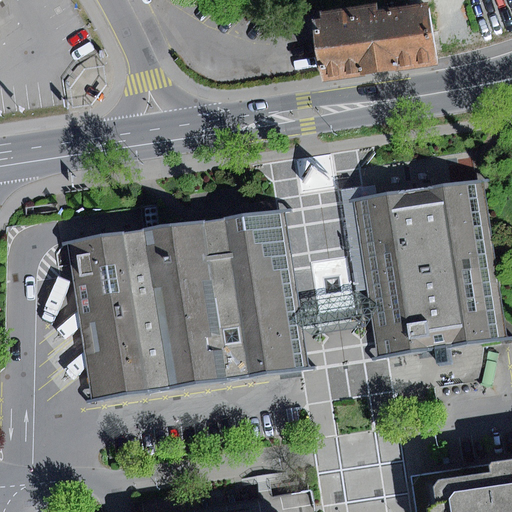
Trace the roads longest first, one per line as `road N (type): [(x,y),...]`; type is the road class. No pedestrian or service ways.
road 1 (primary): [(511,77),(159,139)]
road 2 (primary): [(159,139),(0,164)]
road 3 (residential): [(159,139),(147,81),(111,0)]
